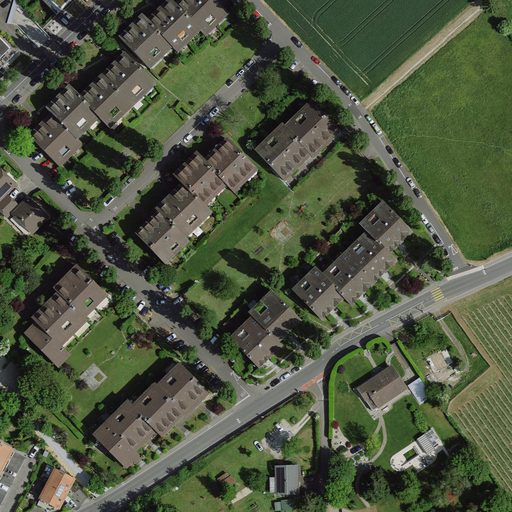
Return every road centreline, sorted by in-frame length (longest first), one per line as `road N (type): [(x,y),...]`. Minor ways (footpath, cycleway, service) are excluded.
road 1 (residential): [(469,282),(363,117),(286,36)]
road 2 (residential): [(89,229),(286,36)]
road 3 (residential): [(259,405),(89,229)]
road 4 (tertiary): [(259,405),(91,511)]
road 5 (tertiary): [(469,282),(354,337),(311,372)]
road 6 (track): [(363,117),(494,0)]
road 7 (residential): [(0,106),(107,0)]
road 8 (residential): [(311,372),(323,395),(327,511)]
road 9 (residential): [(89,229),(0,137)]
